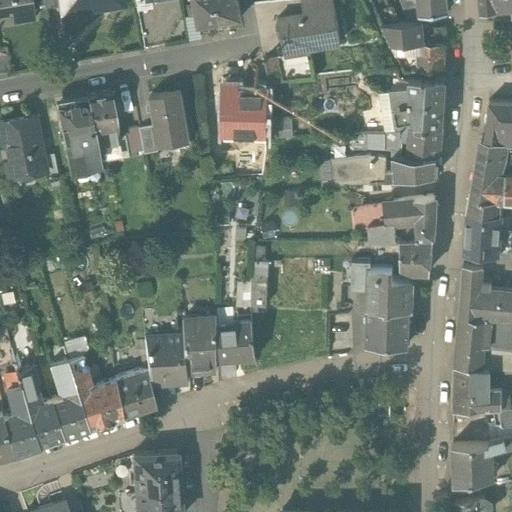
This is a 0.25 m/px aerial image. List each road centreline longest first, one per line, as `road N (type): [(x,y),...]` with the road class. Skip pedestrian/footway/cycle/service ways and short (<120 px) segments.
road 1 (residential): [(432,345),(463,98),(462,0)]
road 2 (residential): [(256,40),(0,91)]
road 3 (residential): [(432,345),(192,413)]
road 4 (residential): [(192,413),(0,476)]
road 5 (residential): [(425,511),(432,345)]
road 6 (residential): [(248,511),(253,503),(370,499)]
